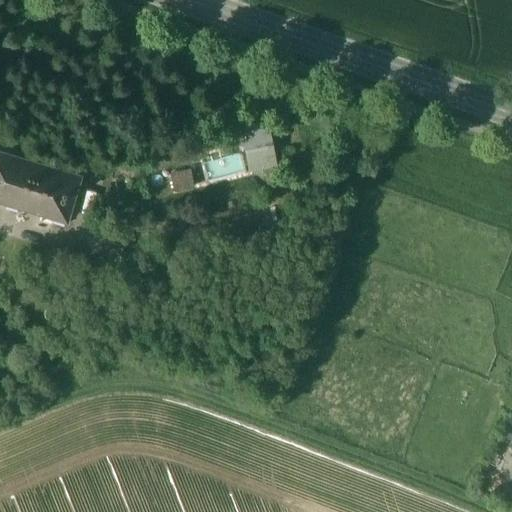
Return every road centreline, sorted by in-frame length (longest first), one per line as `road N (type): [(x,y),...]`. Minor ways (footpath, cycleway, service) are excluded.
road 1 (track): [(0,422),(123,372),(498,511)]
road 2 (secondary): [(511,114),(179,0)]
